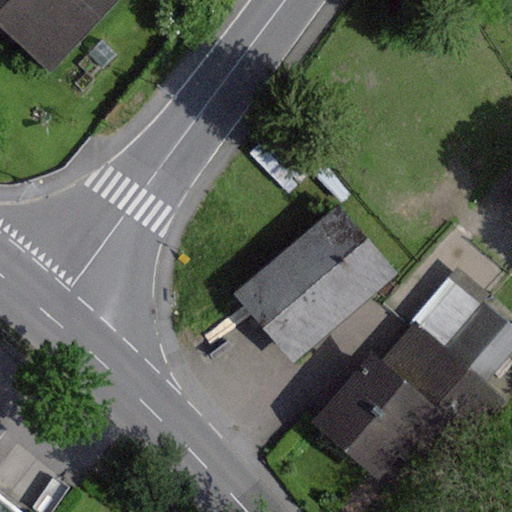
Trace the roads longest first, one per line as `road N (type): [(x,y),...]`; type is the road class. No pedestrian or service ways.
road 1 (secondary): [(58,316),(295,0)]
road 2 (secondary): [(247,511),(58,316)]
